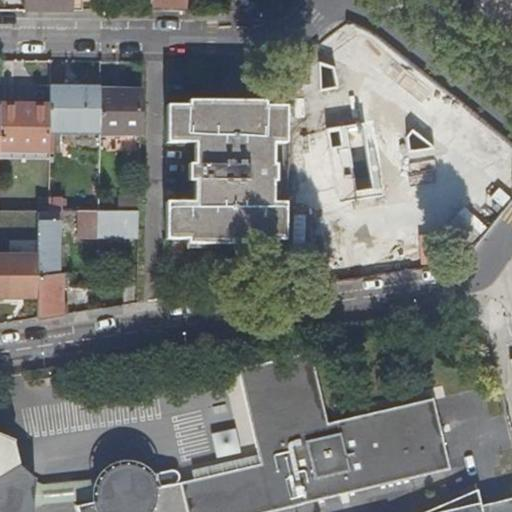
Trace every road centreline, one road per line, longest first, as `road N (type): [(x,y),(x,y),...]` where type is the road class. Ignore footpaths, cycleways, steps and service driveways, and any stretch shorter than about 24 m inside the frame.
road 1 (residential): [(0,351),(503,263)]
road 2 (residential): [(346,0),(284,37),(0,39)]
road 3 (residential): [(511,127),(352,0)]
road 4 (unknown): [(383,511),(511,476)]
